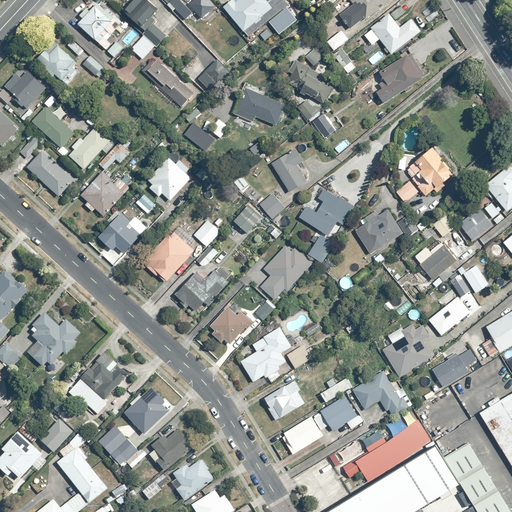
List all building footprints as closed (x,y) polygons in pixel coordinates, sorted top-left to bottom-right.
[(107,40),(116,30),(124,23),(118,17),(109,9),(108,8),(106,10),(96,0),(81,16),(84,18),(79,23),(106,50),(111,44),(107,40)] [(150,18),(158,10),(147,0),(125,0),(128,3),(123,9),(141,27),(150,18)] [(181,0),(164,0),(173,10),(175,8),(186,20),(193,13),(183,1),(181,0)] [(215,7),(209,0),(193,0),(189,4),(202,19),(215,7)] [(289,5),(285,0),(232,0),(224,7),(249,37),(268,21),(279,35),(298,20),(287,6),(289,5)] [(351,0),(366,19),(389,0),(351,0)] [(411,18),(400,27),(396,22),(405,14),(400,7),(364,34),(372,45),(380,39),(391,54),(421,31),(411,18)] [(144,34),(157,46),(162,41),(177,25),(172,20),(170,22),(165,16),(166,15),(161,10),(151,20),(154,22),(143,33),(144,34)] [(346,44),(335,30),(323,39),(334,53),(346,44)] [(434,41),(428,33),(414,43),(420,51),(434,41)] [(157,46),(144,34),(130,49),(143,61),(157,46)] [(124,47),(117,41),(108,51),(114,57),(124,47)] [(39,59),(40,60),(47,66),(45,69),(54,77),(56,75),(67,85),(79,72),(72,65),(76,61),(58,45),(54,42),(39,59)] [(356,66),(342,47),(333,54),(347,73),(356,66)] [(410,52),(373,76),(370,89),(382,106),(426,76),(410,52)] [(106,70),(91,56),(83,64),(99,78),(106,70)] [(194,93),(157,59),(148,70),(165,86),(167,85),(173,90),(168,95),(181,107),(194,93)] [(228,69),(217,59),(198,79),(209,89),(228,69)] [(317,65),(315,69),(297,60),(290,72),(291,73),(286,83),(300,91),(299,92),(325,105),(337,81),(323,73),(325,69),(317,65)] [(0,97),(8,105),(16,96),(28,108),(47,89),(24,66),(5,85),(3,88),(0,85),(0,97)] [(138,80),(128,72),(120,81),(131,89),(138,80)] [(285,105),(245,88),(241,99),(239,98),(233,114),(253,122),(255,117),(277,125),(285,105)] [(310,99),(298,107),(308,120),(320,111),(310,99)] [(75,133),(45,106),(32,121),(61,148),(75,133)] [(0,145),(2,147),(19,128),(0,110),(0,145)] [(336,130),(324,113),(313,121),(326,138),(336,130)] [(229,126),(219,120),(211,132),(220,138),(229,126)] [(111,140),(93,123),(73,145),(76,148),(69,155),(84,169),(111,140)] [(26,139),(30,142),(20,152),(28,159),(46,139),(38,132),(35,135),(32,133),(26,139)] [(106,170),(117,158),(121,162),(132,151),(121,141),(110,152),(99,164),(106,170)] [(304,160),(296,148),(272,163),(290,192),(309,181),(298,164),(304,160)] [(420,190),(426,196),(440,186),(454,174),(434,148),(405,170),(412,179),(396,191),(405,202),(420,190)] [(74,180),(43,150),(28,166),(59,196),(74,180)] [(175,164),(172,161),(167,157),(147,179),(152,183),(149,187),(159,196),(162,193),(171,200),(191,178),(186,174),(190,169),(180,159),(175,164)] [(511,170),(509,166),(486,185),(507,211),(511,207),(511,170)] [(114,180),(104,171),(82,194),(89,201),(86,204),(94,212),(97,209),(104,215),(130,187),(118,176),(114,180)] [(248,184),(242,176),(228,187),(235,195),(248,184)] [(354,206),(325,188),(318,198),(324,201),(318,211),(307,205),(300,218),(329,235),(338,221),(343,224),(354,206)] [(287,207),(274,191),(259,203),(272,219),(287,207)] [(157,204),(145,193),(138,200),(151,212),(157,204)] [(474,243),(505,218),(492,202),(482,210),(479,207),(458,224),(474,243)] [(261,219),(248,206),(235,221),(248,233),(261,219)] [(372,224),(369,221),(368,222),(355,230),(371,254),(403,232),(388,209),(377,216),(380,219),(372,224)] [(117,247),(121,250),(125,254),(133,245),(143,233),(120,212),(110,224),(101,233),(98,236),(114,250),(117,247)] [(289,223),(280,214),(266,228),(275,237),(289,223)] [(455,228),(446,217),(435,226),(443,237),(455,228)] [(221,231),(208,220),(194,235),(207,246),(221,231)] [(159,274),(167,281),(184,263),(188,267),(204,249),(178,226),(145,261),(150,265),(148,268),(157,276),(159,274)] [(334,243),(321,234),(309,254),(322,263),(334,243)] [(220,252),(212,245),(197,261),(204,268),(220,252)] [(293,251),(286,245),(264,268),(272,275),(261,287),(275,300),(286,288),(288,290),(312,264),(295,248),(293,251)] [(457,261),(444,245),(420,264),(434,281),(440,276),(444,280),(453,273),(449,268),(457,261)] [(176,295),(197,312),(204,303),(209,306),(234,275),(220,263),(207,280),(196,271),(176,295)] [(489,285),(477,264),(463,273),(476,293),(489,285)] [(8,315),(28,292),(4,272),(0,276),(0,341),(10,331),(1,323),(8,315)] [(471,292),(463,279),(454,284),(462,297),(471,292)] [(456,296),(451,289),(438,300),(444,308),(429,320),(442,336),(472,312),(457,294),(456,296)] [(275,308),(266,301),(256,313),(264,321),(275,308)] [(238,314),(229,306),(211,325),(217,331),(214,334),(222,342),(225,339),(230,344),(252,321),(241,311),(238,314)] [(484,346),(487,351),(491,357),(500,352),(501,353),(511,346),(511,311),(487,326),(493,337),(483,344),(484,346)] [(59,326),(44,312),(32,325),(37,330),(32,336),(37,341),(27,352),(43,367),(47,362),(51,365),(63,352),(65,355),(76,343),(74,341),(81,333),(65,319),(59,326)] [(405,335),(383,349),(400,377),(433,356),(427,346),(423,340),(430,336),(422,324),(415,329),(412,323),(404,329),(401,330),(405,335)] [(292,346),(280,327),(253,344),(258,351),(242,361),(255,382),(265,375),(267,377),(288,363),(282,353),(292,346)] [(476,334),(466,340),(482,366),(492,360),(476,334)] [(20,355),(15,350),(7,342),(0,348),(0,359),(8,367),(20,355)] [(315,356),(307,342),(287,355),(295,368),(315,356)] [(511,348),(500,356),(511,375),(511,348)] [(459,356),(458,354),(456,351),(447,357),(449,359),(432,369),(443,388),(469,372),(466,367),(478,361),(471,349),(459,356)] [(86,374),(71,391),(69,394),(77,401),(80,399),(98,414),(106,405),(108,402),(106,400),(126,378),(121,374),(101,357),(86,374)] [(380,400),(386,410),(377,416),(380,421),(390,415),(392,418),(410,406),(386,370),(354,391),(366,410),(380,400)] [(353,386),(348,377),(336,384),(333,378),(326,382),(330,388),(321,393),(326,402),(353,386)] [(269,408),(270,410),(277,420),(305,402),(298,391),(300,390),(294,380),(265,398),(270,406),(269,408)] [(472,407),(511,472),(511,384),(472,407)] [(163,404),(165,401),(152,387),(124,414),(145,435),(161,419),(170,411),(163,404)] [(313,417),(312,416),(283,434),(284,436),(283,437),(290,449),(293,454),(324,435),(321,430),(330,425),(334,431),(347,422),(351,429),(363,421),(346,395),(321,411),(322,412),(313,417)] [(73,432),(59,419),(39,439),(53,453),(73,432)] [(419,420),(387,441),(384,435),(366,447),(360,438),(331,457),(337,467),(341,464),(350,478),(362,470),(370,482),(433,441),(419,420)] [(47,461),(41,456),(42,455),(31,445),(39,436),(25,422),(16,432),(1,448),(6,452),(0,458),(0,468),(6,475),(8,476),(12,471),(20,479),(32,465),(38,471),(47,461)] [(121,466),(138,450),(115,426),(98,442),(121,466)] [(194,447),(178,428),(166,439),(164,436),(151,446),(154,450),(150,453),(165,471),(194,447)] [(85,441),(79,434),(59,450),(64,457),(57,463),(89,503),(107,489),(83,458),(86,457),(78,447),(85,441)] [(460,437),(434,453),(469,511),(496,511),(503,508),(460,437)] [(138,450),(121,466),(117,470),(124,477),(148,455),(141,448),(138,450)] [(215,478),(201,459),(189,469),(186,465),(173,474),(176,479),(172,483),(184,500),(215,478)] [(162,490),(155,481),(142,491),(149,500),(162,490)] [(468,511),(451,483),(414,505),(417,511),(468,511)] [(128,489),(124,484),(112,493),(116,497),(128,489)] [(222,501),(215,490),(192,505),(196,511),(231,511),(234,510),(226,498),(222,501)] [(77,511),(87,505),(78,494),(60,508),(53,500),(37,511),(77,511)] [(112,508),(109,503),(94,511),(106,511),(112,508)]
